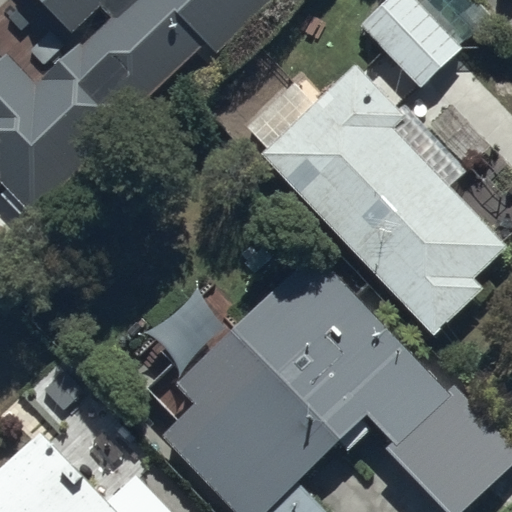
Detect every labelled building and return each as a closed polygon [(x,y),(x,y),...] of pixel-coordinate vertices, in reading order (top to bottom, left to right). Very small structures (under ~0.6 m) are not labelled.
[(0,192),(33,228),(288,0),(26,0),(69,47),(102,17),(115,31),(40,98),(14,69),(0,80),(0,192)] [(391,67),(375,81),(397,105),(413,91),(421,100),(412,109),(430,130),(447,114),(430,95),(465,62),(415,8),(423,0),(403,0),(364,37),(391,67)] [(360,79),(259,169),(437,353),(486,305),(479,297),(511,264),(452,202),(497,158),(454,114),(426,142),(405,121),(403,123),(360,79)] [(236,351),(189,393),(181,401),(201,422),(168,451),(225,511),(315,511),(303,500),(371,435),(398,463),(390,471),(428,511),(487,511),(511,489),(511,457),(456,399),(450,405),(321,270),(236,351)] [(0,502),(0,511),(166,511),(130,474),(114,489),(119,494),(101,511),(47,453),(0,502)]
